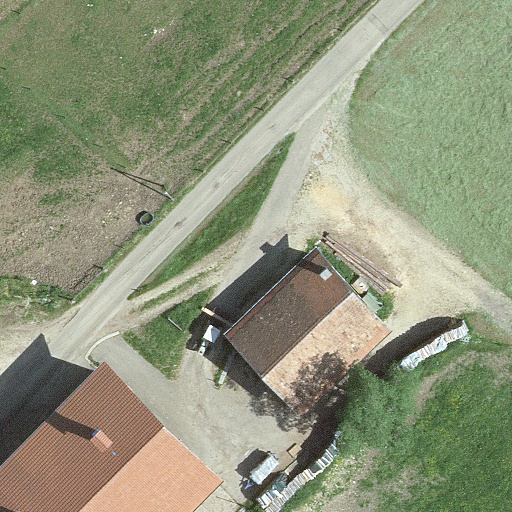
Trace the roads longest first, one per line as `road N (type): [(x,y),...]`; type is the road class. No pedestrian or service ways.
road 1 (unclassified): [(402,0),(0,392)]
road 2 (track): [(323,77),(320,152),(343,204),(511,323)]
road 3 (track): [(68,325),(343,204)]
road 4 (track): [(68,325),(208,457),(249,511)]
